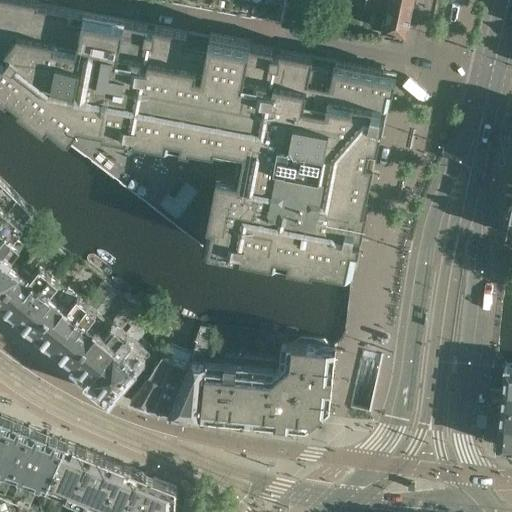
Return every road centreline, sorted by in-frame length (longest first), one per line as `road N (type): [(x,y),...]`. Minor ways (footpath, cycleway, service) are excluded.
road 1 (unclassified): [(368,462),(184,435),(90,400),(0,343)]
road 2 (residential): [(474,151),(443,195),(430,236),(404,405),(368,462)]
road 3 (residential): [(412,59),(102,0)]
road 4 (residential): [(471,476),(459,428),(475,251)]
